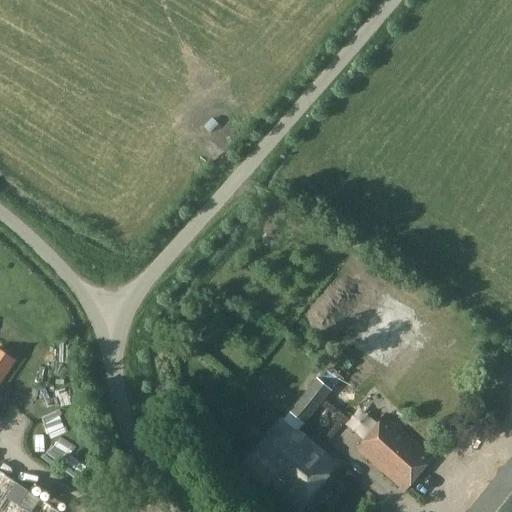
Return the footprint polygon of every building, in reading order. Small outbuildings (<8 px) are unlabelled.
[(389,305),(362,338),(362,351),(374,361),(386,358),(414,325),(414,313),(401,303),(389,305)] [(0,382),(15,361),(0,350),(0,382)] [(284,420),(298,431),(305,423),(331,391),(317,379),(291,412),(284,420)] [(428,462),(433,457),(385,416),(356,450),(404,491),(411,482),(412,483),(430,463),(428,462)] [(298,431),(284,420),(244,468),(265,485),(269,481),(300,508),(337,464),(298,431)] [(57,511),(12,481),(0,473),(0,511),(57,511)] [(511,511),(511,495),(483,476),(457,511),(511,511)]
